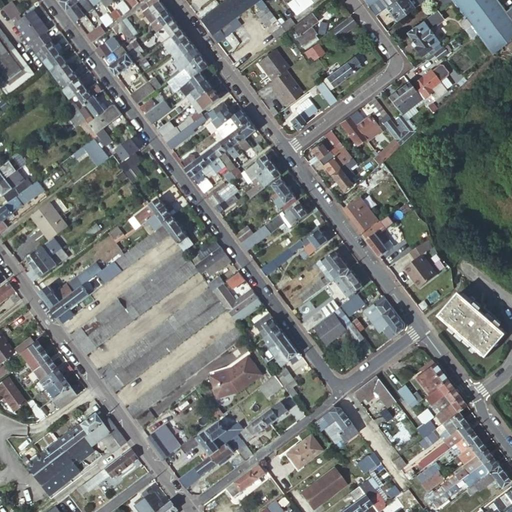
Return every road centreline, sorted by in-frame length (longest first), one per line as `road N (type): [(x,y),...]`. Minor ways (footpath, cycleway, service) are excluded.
road 1 (residential): [(48,0),(339,392)]
road 2 (residential): [(0,254),(191,511)]
road 3 (residential): [(422,327),(288,150)]
road 4 (residential): [(351,0),(399,65),(288,150)]
road 5 (residential): [(288,150),(172,0)]
road 6 (residential): [(511,448),(422,327)]
